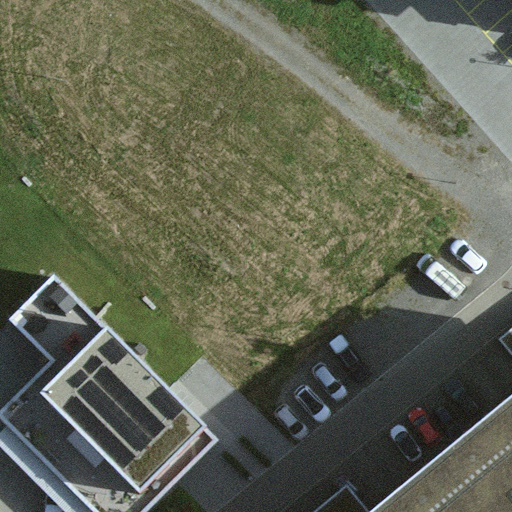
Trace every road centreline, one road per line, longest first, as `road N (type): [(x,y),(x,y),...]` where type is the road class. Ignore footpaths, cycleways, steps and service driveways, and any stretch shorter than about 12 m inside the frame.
road 1 (track): [(214,0),(347,94),(511,240)]
road 2 (residential): [(511,268),(220,511)]
